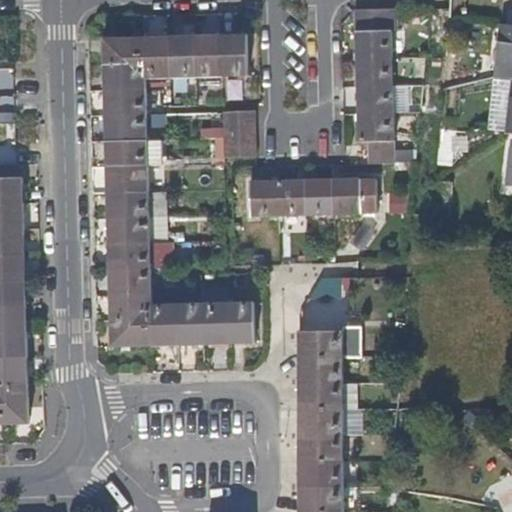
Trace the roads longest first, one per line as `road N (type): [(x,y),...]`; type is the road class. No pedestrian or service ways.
road 1 (residential): [(84,407),(67,348),(59,0)]
road 2 (residential): [(234,511),(263,503),(272,479),(270,407),(261,396),(138,395),(84,407)]
road 3 (residential): [(320,0),(324,122)]
